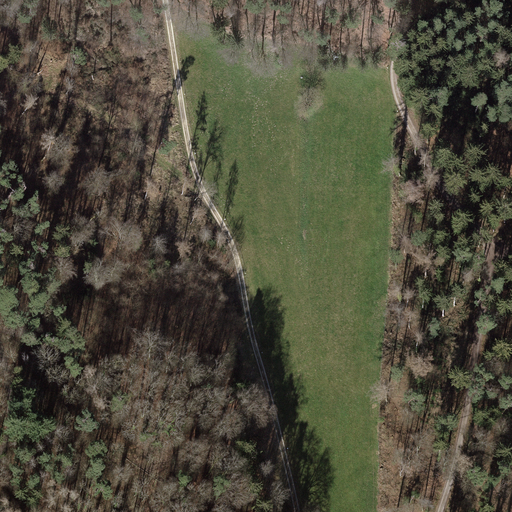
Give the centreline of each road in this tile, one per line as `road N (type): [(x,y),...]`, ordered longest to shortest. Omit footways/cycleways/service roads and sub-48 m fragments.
road 1 (track): [(413,0),(396,52),(404,123),(447,195),(493,245),(481,355),(438,511)]
road 2 (track): [(296,511),(240,265),(207,201),(182,120),(167,0)]
